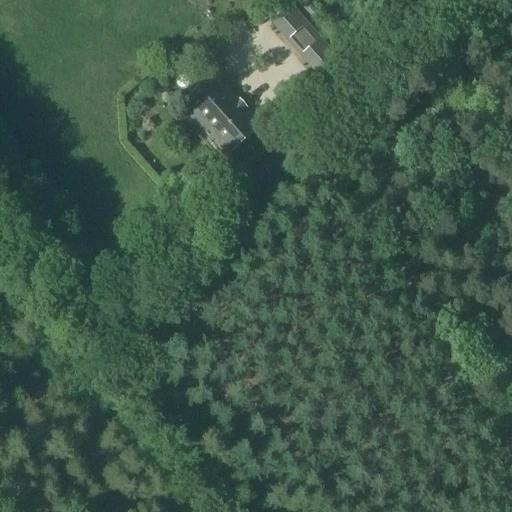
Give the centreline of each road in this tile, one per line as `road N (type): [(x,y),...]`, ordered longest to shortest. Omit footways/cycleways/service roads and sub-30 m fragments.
road 1 (track): [(80,325),(456,0)]
road 2 (track): [(80,325),(240,511)]
road 3 (track): [(0,232),(80,325)]
